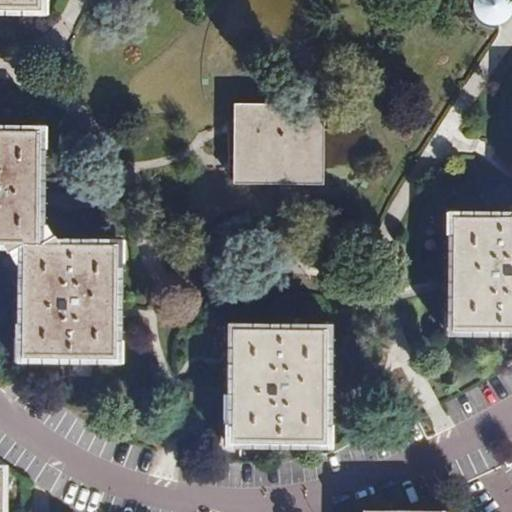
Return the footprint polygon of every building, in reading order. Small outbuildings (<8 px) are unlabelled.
[(40,0),(0,0),(0,7),(41,8),(40,0)] [(496,23),(502,5),(489,0),(487,0),(481,17),(496,23)] [(282,181),(326,182),(327,100),(300,99),(272,99),(227,98),(227,109),(226,112),(225,164),(226,181),(282,181)] [(0,240),(22,241),(39,241),(39,190),(40,128),(0,128),(0,240)] [(511,214),(452,214),(451,285),(450,327),(511,328),(511,214)] [(39,241),(22,241),(22,355),(115,355),(115,300),(116,241),(39,241)] [(232,328),(230,440),(324,441),(325,329),(232,328)]
